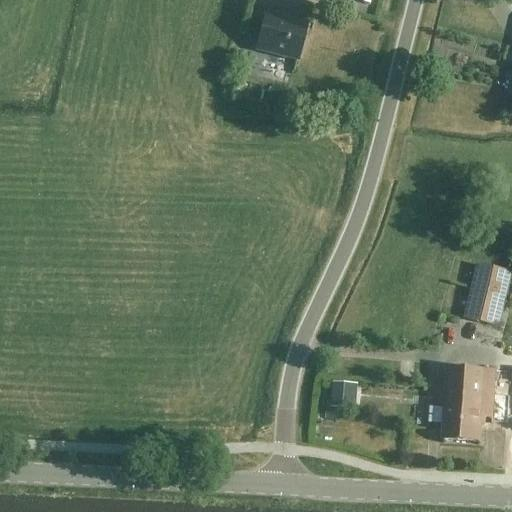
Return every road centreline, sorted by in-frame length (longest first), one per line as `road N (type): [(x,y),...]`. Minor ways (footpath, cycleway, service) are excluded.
road 1 (unclassified): [(279,486),(291,372),(361,209),(415,0)]
road 2 (tertiary): [(279,486),(0,472)]
road 3 (tertiary): [(511,498),(279,486)]
